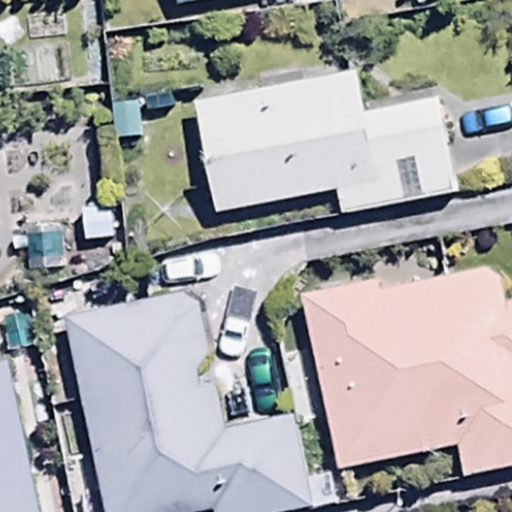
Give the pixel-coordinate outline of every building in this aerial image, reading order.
[(175,0),(177,9),(222,0),(175,0)] [(360,81),(193,108),(211,220),(337,199),(342,227),(457,208),(441,108),(367,120),(360,81)] [(300,305),(334,477),(452,453),(459,486),(511,475),(511,313),(502,316),(494,275),(385,297),(383,288),(300,305)] [(199,309),(182,299),(131,309),(111,283),(70,292),(87,321),(63,324),(100,511),(323,511),(333,510),(327,481),(306,485),(294,427),(227,440),(218,397),(201,400),(196,376),(212,373),(199,309)] [(0,511),(33,511),(3,371),(0,371),(0,511)]
